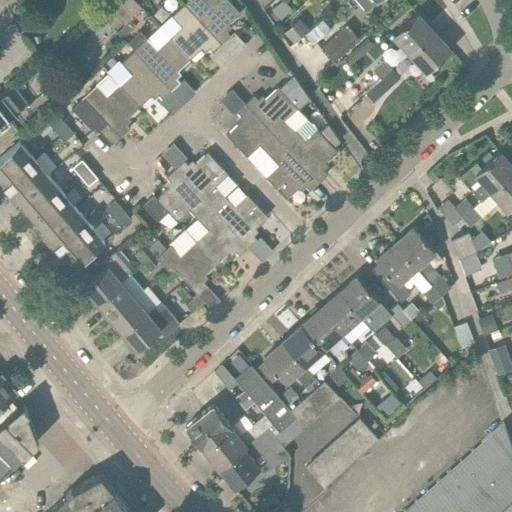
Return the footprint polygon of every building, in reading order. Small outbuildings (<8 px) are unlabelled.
[(125,24),(142,8),(134,0),(109,0),(105,4),(125,24)] [(187,0),(185,3),(221,43),(230,35),(224,28),(241,12),(229,0),(187,0)] [(281,0),(271,9),(279,19),(291,9),(283,0),(281,0)] [(333,9),(343,0),(326,0),(325,1),(333,9)] [(357,0),(367,10),(378,0),(357,0)] [(221,43),(185,3),(172,15),(181,26),(169,37),(190,59),(206,44),(213,51),(221,43)] [(410,52),(434,31),(417,12),(393,34),(410,52)] [(293,42),(309,28),(300,17),(283,31),(293,42)] [(313,43),(324,33),(318,27),(307,37),(313,43)] [(334,62),(357,42),(343,27),(321,47),(334,62)] [(190,59),(169,37),(157,48),(140,30),(127,42),(134,50),(171,90),(180,81),(174,74),(190,59)] [(451,49),(434,31),(410,52),(427,71),(451,49)] [(351,63),(373,44),(368,37),(345,57),(351,63)] [(171,90),(134,50),(121,62),(109,73),(140,106),(156,91),(163,98),(171,90)] [(381,78),(392,68),(384,60),(373,70),(381,78)] [(381,78),(366,91),(374,101),(400,77),(392,68),(381,78)] [(140,106),(109,73),(97,84),(73,107),(92,130),(95,128),(98,131),(107,122),(121,137),(130,128),(124,121),(140,106)] [(308,118),(298,108),(310,97),(294,74),(279,87),(278,86),(261,101),(254,94),(245,103),(282,142),(308,118)] [(0,128),(30,105),(20,92),(27,87),(21,79),(0,95),(0,128)] [(282,142),(245,103),(237,111),(243,118),(226,133),(247,156),(260,144),(269,154),(282,142)] [(64,120),(56,111),(46,119),(54,129),(64,120)] [(328,123),(320,131),(317,128),(308,118),(282,142),(319,181),(328,173),(321,166),(338,151),(335,147),(341,141),(328,123)] [(54,129),(62,138),(72,130),(64,120),(54,129)] [(0,187),(0,188),(34,157),(20,141),(0,158),(0,187)] [(282,142),(269,154),(278,164),(266,176),(287,198),(303,182),(310,190),(319,181),(282,142)] [(212,207),(225,195),(215,185),(228,173),(207,151),(191,167),(184,160),(175,168),(212,207)] [(481,201),(492,192),(511,173),(511,165),(500,151),(476,172),(484,181),(472,191),(481,201)] [(34,157),(0,188),(14,204),(18,200),(48,174),(34,157)] [(89,169),(81,159),(71,168),(79,177),(89,169)] [(199,219),(212,207),(175,168),(166,176),(173,183),(157,198),(154,194),(143,204),(160,222),(169,213),(177,221),(189,209),(199,219)] [(79,177),(87,186),(97,178),(89,169),(79,177)] [(435,183),(439,179),(432,170),(427,174),(435,183)] [(511,206),(511,173),(492,192),(508,210),(511,206)] [(62,191),(48,175),(48,174),(18,200),(32,217),(62,191)] [(76,207),(62,191),(32,217),(45,232),(46,233),(76,207)] [(212,207),(248,247),(257,238),(251,231),(267,216),(247,193),(234,205),(225,195),(212,207)] [(453,224),(455,222),(473,206),(465,198),(454,207),(449,201),(440,209),(453,224)] [(123,209),(115,200),(105,208),(114,217),(123,209)] [(41,236),(42,237),(56,253),(90,224),(76,208),(76,207),(46,233),(45,232),(41,236)] [(196,240),(217,263),(233,248),(240,255),(248,247),(212,207),(199,219),(208,229),(196,240)] [(480,216),(473,207),(463,216),(470,224),(480,216)] [(131,218),(123,209),(114,217),(122,227),(131,218)] [(74,266),(104,241),(90,224),(56,253),(60,259),(65,255),(69,259),(74,266)] [(414,226),(395,242),(417,268),(431,284),(441,296),(451,287),(425,258),(435,250),(414,226)] [(474,252),(477,250),(469,232),(451,240),(459,258),(460,258),(474,252)] [(148,248),(157,257),(166,248),(158,239),(148,248)] [(217,263),(196,240),(180,255),(170,245),(166,248),(157,257),(168,269),(172,266),(198,294),(207,285),(201,278),(217,263)] [(417,268),(395,242),(376,259),(397,283),(398,284),(417,268)] [(136,254),(143,262),(149,257),(142,249),(136,254)] [(97,302),(130,273),(132,271),(115,250),(103,260),(107,265),(83,286),(97,302)] [(481,267),(474,252),(460,258),(466,273),(481,267)] [(149,257),(143,262),(150,271),(156,266),(149,257)] [(110,317),(135,296),(144,288),(130,273),(97,302),(110,317)] [(358,275),(338,292),(359,316),(360,315),(366,323),(382,309),(376,302),(379,299),(358,275)] [(511,284),(509,277),(496,282),(499,292),(511,286),(511,284)] [(441,296),(431,284),(422,292),(433,303),(441,296)] [(359,316),(338,292),(320,308),(341,332),(359,316)] [(198,294),(186,305),(192,312),(204,301),(198,294)] [(123,333),(148,311),(135,296),(110,317),(123,333)] [(443,303),(441,296),(433,303),(437,309),(443,303)] [(161,300),(148,311),(123,333),(137,349),(160,329),(165,335),(175,327),(180,323),(161,300)] [(402,326),(411,319),(397,303),(389,309),(402,326)] [(341,332),(320,308),(301,324),(323,348),(341,332)] [(477,319),(483,334),(497,328),(491,313),(477,319)] [(465,352),(474,345),(466,323),(454,328),(465,352)] [(323,348),(301,324),(282,341),(303,365),(323,348)] [(385,344),(394,336),(384,326),(375,333),(385,344)] [(302,383),(312,375),(303,365),(282,341),(264,357),(266,360),(259,367),(270,380),(278,374),(285,381),(294,373),(302,383)] [(357,349),(374,367),(375,369),(382,363),(374,354),(376,353),(366,341),(357,349)] [(498,374),(511,368),(511,367),(503,343),(489,348),(498,374)] [(374,367),(357,349),(347,358),(357,369),(358,368),(362,372),(367,367),(370,370),(374,367)] [(290,409),(278,396),(253,366),(236,381),(265,412),(280,429),(296,415),(290,409)] [(338,385),(347,377),(338,366),(328,374),(338,385)] [(360,377),(352,367),(346,373),(357,385),(356,386),(362,393),(377,380),(370,373),(366,377),(363,374),(360,377)] [(0,371),(0,403),(16,391),(0,371)] [(312,389),(327,406),(339,396),(323,379),(312,389)] [(290,409),(301,399),(301,398),(290,386),(278,396),(290,409)] [(312,389),(301,398),(301,399),(316,415),(327,406),(312,389)] [(399,404),(389,392),(383,398),(393,409),(399,404)] [(290,409),(296,415),(305,425),(316,415),(301,399),(290,409)] [(0,479),(24,454),(38,440),(27,412),(29,409),(23,403),(0,421),(0,479)] [(202,446),(230,424),(213,403),(185,425),(202,446)] [(230,424),(202,446),(219,467),(267,426),(274,434),(280,429),(265,412),(239,434),(230,424)] [(305,425),(296,415),(280,429),(274,434),(267,426),(219,467),(234,487),(259,466),(262,470),(290,456),(288,454),(290,453),(283,444),(305,425)] [(359,418),(350,426),(369,446),(379,437),(359,418)] [(500,511),(511,502),(511,445),(503,421),(401,511),(500,511)] [(369,446),(350,426),(341,434),(360,454),(369,446)] [(360,454),(341,434),(332,442),(351,463),(360,454)] [(351,463),(332,442),(323,450),(342,471),(351,463)] [(342,471),(323,450),(314,459),(333,479),(342,471)] [(333,479),(314,459),(305,467),(324,488),(333,479)] [(84,511),(112,488),(100,473),(73,488),(72,487),(63,495),(66,497),(48,511),(84,511)] [(125,511),(130,509),(112,488),(84,511),(125,511)] [(511,511),(511,502),(500,511),(511,511)]
